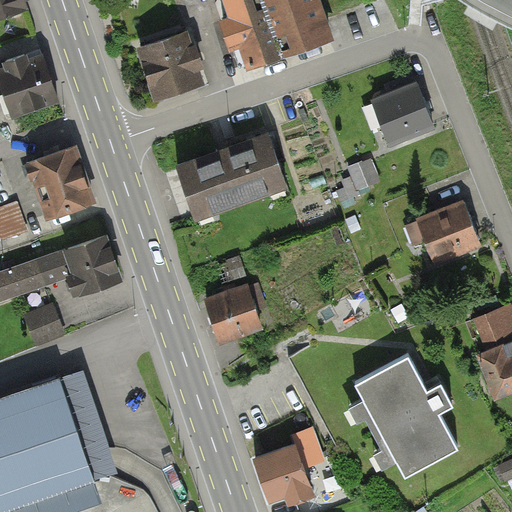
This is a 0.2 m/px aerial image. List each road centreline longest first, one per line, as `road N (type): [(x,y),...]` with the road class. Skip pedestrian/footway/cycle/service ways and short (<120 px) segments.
road 1 (residential): [(112,143),(424,38),(438,53),(511,239)]
road 2 (secondary): [(238,511),(112,143)]
road 3 (secondary): [(112,143),(62,0)]
